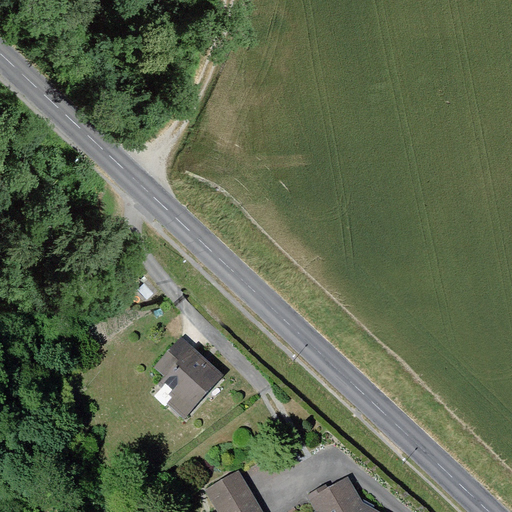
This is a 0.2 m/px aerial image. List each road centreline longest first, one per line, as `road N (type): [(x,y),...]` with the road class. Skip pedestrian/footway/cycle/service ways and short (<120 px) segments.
road 1 (tertiary): [(0,60),(486,511)]
road 2 (track): [(216,0),(199,68),(126,180)]
road 3 (unknown): [(265,497),(336,463),(401,511)]
